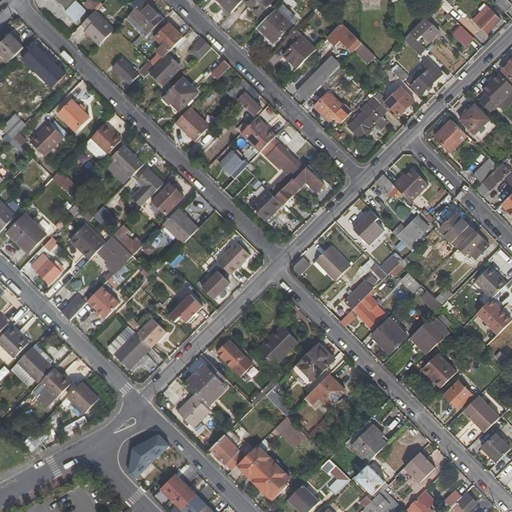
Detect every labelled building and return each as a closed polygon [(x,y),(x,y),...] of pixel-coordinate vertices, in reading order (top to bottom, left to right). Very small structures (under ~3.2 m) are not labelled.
[(59,0),(68,9),(76,1),(74,0),(59,0)] [(223,0),(221,3),(231,12),(243,1),(243,0),(223,0)] [(243,0),(243,1),(259,16),(274,0),(243,0)] [(498,0),(495,3),(505,13),(511,6),(511,5),(506,0),(498,0)] [(76,23),(86,12),(76,1),(68,9),(65,12),(76,23)] [(149,34),(163,19),(143,1),(129,15),(149,34)] [(278,10),(276,9),(258,28),(274,43),(297,19),(283,5),(278,10)] [(488,7),(487,6),(480,14),(481,14),(488,7)] [(488,7),(481,14),(480,14),(473,21),(487,35),(501,20),(488,7)] [(116,30),(117,28),(98,9),(84,24),(88,29),(87,32),(100,45),(116,30)] [(441,33),(426,18),(410,34),(419,42),(424,38),(430,43),(437,35),(439,37),(441,33)] [(170,23),(155,38),(169,52),(170,51),(184,37),(170,23)] [(341,41),(352,53),(361,44),(361,43),(341,24),(328,38),(336,46),(341,41)] [(453,34),(466,47),(474,39),(460,26),(453,34)] [(289,50),(283,56),(297,70),(317,49),(296,30),(286,40),(292,47),(289,50)] [(404,40),(420,55),(426,49),(419,42),(410,34),(404,40)] [(0,53),(6,60),(9,63),(23,48),(11,35),(0,45),(0,53)] [(204,56),(212,48),(202,38),(194,46),(204,56)] [(286,40),(283,43),(289,50),(292,47),(286,40)] [(67,75),(36,46),(22,60),(53,89),(67,75)] [(169,52),(155,67),(149,73),(158,81),(177,61),(172,57),(174,55),(170,51),(169,52)] [(333,56),(297,92),(306,101),(324,83),(341,65),(333,56)] [(139,75),(122,59),(113,69),(129,85),(139,75)] [(225,60),(212,74),(218,80),(230,66),(225,60)] [(442,74),(428,60),(406,81),(420,95),(442,74)] [(511,60),(501,71),(511,82),(511,60)] [(139,71),(144,77),(154,66),(149,61),(139,71)] [(161,84),(180,64),(177,61),(158,81),(161,84)] [(324,83),(331,89),(347,71),(341,65),(324,83)] [(398,65),(392,71),(397,76),(403,82),(408,76),(398,65)] [(484,91),(487,95),(480,102),(491,113),(498,106),(511,91),(511,87),(500,75),(494,81),(491,78),(486,83),(489,86),(484,91)] [(393,80),(403,90),(407,86),(403,82),(397,76),(393,80)] [(198,92),(183,78),(163,98),(169,104),(170,103),(180,112),(198,92)] [(243,78),(228,93),(235,101),(245,91),(250,85),(243,78)] [(253,100),(259,94),(250,85),(245,91),(246,93),(239,101),(255,117),(263,109),(253,100)] [(503,111),(511,102),(511,91),(498,106),(503,111)] [(344,107),(329,92),(314,107),(329,122),(344,107)] [(390,108),(387,110),(396,119),(414,101),(406,93),(399,100),(393,94),(385,102),(390,108)] [(347,127),(359,139),(387,110),(374,97),(360,110),(362,112),(347,127)] [(90,117),(72,100),(59,115),(76,132),(90,117)] [(490,120),(475,105),(460,120),(475,135),(490,120)] [(210,127),(190,108),(176,123),(196,142),(210,127)] [(12,139),(19,133),(27,125),(16,114),(2,129),(12,139)] [(268,129),(257,117),(255,119),(266,131),(268,129)] [(266,131),(255,119),(241,134),(260,152),(262,151),(274,138),(276,136),(268,129),(266,131)] [(451,153),(468,137),(451,120),(435,137),(451,153)] [(45,157),(64,138),(50,123),(31,142),(45,157)] [(119,142),(121,139),(105,124),(87,142),(88,147),(98,157),(103,157),(107,153),(108,153),(119,142)] [(21,147),(27,141),(19,133),(12,139),(21,147)] [(268,157),(280,145),(274,138),(262,151),(268,157)] [(122,146),(119,142),(108,153),(112,157),(122,146)] [(131,178),(143,164),(123,145),(122,146),(112,157),(111,158),(131,178)] [(294,179),(304,169),(280,145),(268,157),(279,169),(281,167),(288,174),(285,178),(283,177),(270,191),(275,196),(292,178),(294,179)] [(232,151),(220,164),(235,178),(246,168),(249,164),(244,160),(242,162),(232,151)] [(480,184),(498,167),(490,159),(473,176),(480,184)] [(58,173),(45,160),(40,165),(53,178),(58,173)] [(511,173),(502,163),(476,189),(483,197),(504,178),(511,186),(511,173)] [(149,168),(135,182),(142,188),(151,198),(164,183),(149,168)] [(230,195),(252,174),(246,168),(235,178),(224,190),(230,195)] [(323,186),(306,168),(304,169),(294,179),(292,178),(275,196),(283,204),(285,206),(307,183),(317,193),(323,186)] [(401,178),(393,185),(395,187),(411,203),(428,185),(412,169),(402,179),(401,178)] [(73,197),(79,191),(59,172),(58,173),(53,178),(73,197)] [(393,185),(383,175),(375,182),(382,189),(380,191),(385,196),(395,187),(393,185)] [(185,196),(170,183),(153,201),(167,214),(185,196)] [(142,188),(131,200),(140,209),(151,198),(142,188)] [(275,196),(270,191),(267,189),(250,205),(266,221),(283,204),(275,196)] [(511,193),(501,205),(511,215),(511,193)] [(0,232),(16,216),(0,199),(0,232)] [(455,215),(447,206),(435,219),(443,227),(440,231),(456,247),(474,230),(470,225),(472,223),(467,217),(464,220),(457,213),(455,215)] [(113,218),(102,207),(93,217),(104,227),(113,218)] [(178,208),(163,224),(183,244),(191,236),(199,228),(178,208)] [(47,235),(26,215),(8,234),(29,254),(47,235)] [(429,228),(418,217),(397,238),(411,251),(419,243),(416,241),(429,228)] [(372,225),(365,218),(354,230),(369,246),(384,231),(375,222),(372,225)] [(86,224),(70,240),(90,260),(98,252),(106,244),(86,224)] [(129,230),(124,225),(113,236),(118,241),(129,230)] [(490,246),(475,231),(451,255),(461,264),(471,255),(476,260),(490,246)] [(118,241),(113,236),(107,243),(126,262),(133,255),(127,250),(118,241)] [(50,254),(59,246),(52,238),(43,246),(50,254)] [(143,244),(138,239),(127,250),(133,255),(143,244)] [(107,243),(106,244),(98,252),(117,271),(126,262),(107,243)] [(237,243),(218,262),(231,275),(250,256),(237,243)] [(152,245),(143,246),(143,255),(153,254),(152,245)] [(350,266),(330,246),(319,258),(327,267),(324,269),(335,280),(350,266)] [(62,273),(44,255),(32,267),(50,284),(62,273)] [(402,259),(398,255),(382,270),(387,275),(399,263),(402,259)] [(410,262),(405,257),(402,259),(399,263),(404,268),(410,262)] [(324,269),(327,267),(319,258),(316,261),(324,269)] [(310,265),(305,259),(295,269),(301,274),(310,265)] [(370,268),(375,263),(371,259),(361,268),(365,273),(370,268)] [(387,275),(382,270),(375,263),(370,268),(381,280),(387,275)] [(475,283),(492,299),(507,284),(490,267),(475,283)] [(229,283),(218,272),(202,288),(213,299),(229,283)] [(377,282),(371,276),(366,281),(372,287),(377,282)] [(442,292),(428,277),(420,284),(435,299),(442,292)] [(366,281),(345,301),(352,309),(372,290),(373,289),(372,287),(366,281)] [(446,288),(442,292),(435,299),(442,306),(453,294),(446,288)] [(98,298),(95,294),(88,302),(96,309),(94,312),(98,315),(100,313),(106,319),(120,304),(106,290),(98,298)] [(372,290),(352,309),(339,322),(345,327),(357,315),(371,328),(385,313),(371,298),(375,293),(372,290)] [(204,307),(192,295),(174,312),(187,323),(204,307)] [(82,298),(64,315),(69,320),(87,303),(82,298)] [(495,304),(490,300),(477,313),(481,318),(495,304)] [(481,318),(498,335),(511,321),(495,304),(481,318)] [(0,333),(9,324),(0,315),(0,333)] [(450,324),(441,315),(435,319),(436,320),(445,329),(450,324)] [(139,324),(132,318),(127,323),(134,329),(139,324)] [(164,330),(152,319),(137,334),(151,348),(158,341),(156,338),(164,330)] [(429,326),(425,322),(409,337),(415,344),(418,342),(428,352),(436,345),(437,346),(449,334),(445,329),(436,320),(435,319),(429,326)] [(404,341),(385,322),(372,336),(390,354),(404,341)] [(0,344),(14,358),(29,343),(11,326),(0,338),(0,344)] [(114,354),(129,369),(151,348),(137,334),(135,332),(128,326),(108,346),(115,353),(114,354)] [(298,342),(282,326),(258,350),(275,366),(298,342)] [(158,341),(167,332),(164,330),(156,338),(158,341)] [(253,365),(229,340),(216,353),(240,377),(253,365)] [(480,349),(472,341),(467,346),(475,354),(480,349)] [(336,359),(319,342),(291,370),(308,387),(336,359)] [(428,352),(418,342),(415,344),(426,355),(428,352)] [(33,347),(18,363),(36,380),(51,365),(33,347)] [(489,352),(494,358),(499,352),(494,347),(489,352)] [(494,358),(506,369),(511,364),(499,352),(494,358)] [(456,372),(438,354),(422,370),(440,388),(456,372)] [(223,383),(226,380),(210,364),(207,367),(223,383)] [(36,380),(39,384),(40,383),(54,368),(51,365),(36,380)] [(223,383),(207,367),(191,384),(206,400),(223,383)] [(57,399),(71,384),(54,368),(40,383),(57,399)] [(328,408),(346,391),(329,374),(305,398),(312,405),(319,399),(328,408)] [(272,380),(251,401),(255,405),(265,395),(272,389),(276,384),(272,380)] [(472,395),(459,381),(444,395),(458,409),(472,395)] [(86,414),(100,398),(83,382),(69,397),(86,414)] [(212,405),(228,388),(223,383),(206,400),(212,405)] [(191,384),(187,387),(194,395),(203,403),(206,400),(191,384)] [(293,410),(272,389),(265,395),(286,417),(293,410)] [(211,412),(203,403),(194,395),(178,412),(194,428),(211,412)] [(464,412),(484,433),(500,418),(479,396),(464,412)] [(507,425),(511,419),(511,405),(500,418),(507,425)] [(304,435),(286,417),(276,428),(293,446),(304,435)] [(370,428),(351,447),(367,464),(387,444),(370,428)] [(245,458),(247,456),(235,445),(239,440),(230,431),(211,450),(232,471),(237,466),(238,465),(245,458)] [(483,448),(497,462),(511,448),(496,434),(483,448)] [(133,449),(129,474),(135,480),(153,463),(170,446),(159,435),(133,449)] [(37,445),(31,451),(35,456),(41,449),(37,445)] [(247,456),(245,458),(238,465),(245,473),(248,470),(254,476),(251,479),(260,489),(264,485),(274,495),(291,478),(258,445),(247,456)] [(420,485),(435,470),(420,454),(404,469),(420,485)] [(329,459),(323,465),(344,487),(350,481),(329,459)] [(356,478),(375,497),(371,502),(372,503),(384,491),(381,487),(386,483),(369,466),(356,478)] [(245,473),(251,479),(254,476),(248,470),(245,473)] [(160,489),(171,500),(187,484),(179,476),(176,474),(170,480),(162,488),(160,489)] [(171,500),(181,510),(197,495),(194,492),(187,484),(171,500)] [(260,489),(270,499),(274,495),(264,485),(260,489)] [(308,511),(319,501),(303,485),(288,500),(297,509),(300,506),(304,511),(308,511)] [(384,511),(395,501),(384,491),(372,503),(377,508),(381,511),(384,511)] [(455,491),(445,501),(451,507),(462,497),(455,491)] [(431,499),(424,492),(405,511),(404,511),(432,511),(426,505),(431,499)] [(467,511),(477,503),(467,493),(450,510),(451,511),(467,511)] [(181,510),(182,511),(200,511),(207,505),(202,500),(197,495),(181,510)] [(404,511),(405,511),(395,501),(384,511),(404,511)] [(295,511),(286,502),(275,511),(295,511)] [(373,511),(377,508),(372,503),(363,511),(364,511),(373,511)]
